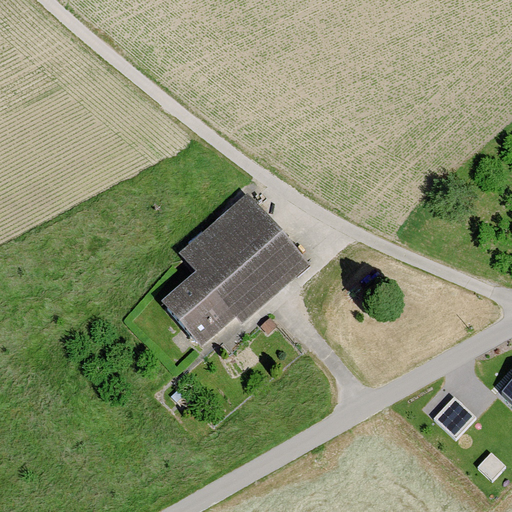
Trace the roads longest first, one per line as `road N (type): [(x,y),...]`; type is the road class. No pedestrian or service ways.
road 1 (track): [(511,296),(354,235),(205,136),(48,0)]
road 2 (unclassified): [(177,511),(511,323)]
